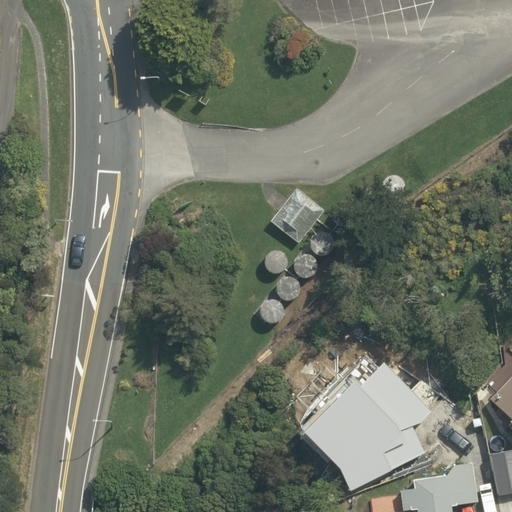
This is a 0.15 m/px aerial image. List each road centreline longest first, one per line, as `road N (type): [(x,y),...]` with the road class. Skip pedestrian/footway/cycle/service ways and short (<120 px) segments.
road 1 (secondary): [(61,511),(100,282),(110,153),(100,8)]
road 2 (unknown): [(253,0),(371,111)]
